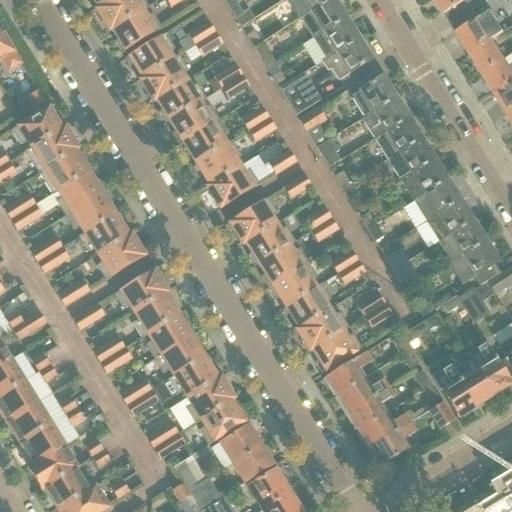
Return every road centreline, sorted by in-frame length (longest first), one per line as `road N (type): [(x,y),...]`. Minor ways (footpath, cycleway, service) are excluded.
road 1 (residential): [(355,511),(31,0)]
road 2 (residential): [(511,220),(374,0)]
road 3 (residential): [(380,511),(511,428)]
